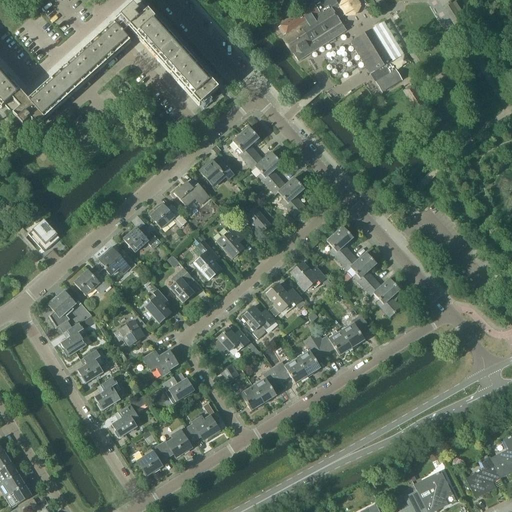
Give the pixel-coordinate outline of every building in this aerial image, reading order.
[(285,24),(290,31),(292,30),(293,32),(283,39),(298,62),(346,31),(339,19),(345,15),(356,14),(360,6),(356,0),(344,0),(340,7),(334,11),(331,7),(316,17),(310,7),(285,24)] [(445,10),(456,27),(456,28),(464,23),(464,22),(451,2),(448,4),(450,7),(445,10)] [(120,18),(130,28),(200,106),(218,90),(148,11),(142,16),(133,6),(120,18)] [(120,18),(28,101),(45,119),(130,42),(123,34),(130,28),(120,18)] [(391,63),(372,30),(351,43),(370,75),(371,75),(382,93),(402,81),(396,70),(395,71),(391,63)] [(45,119),(28,101),(0,69),(0,106),(1,108),(4,106),(23,126),(27,122),(27,121),(29,119),(31,121),(30,123),(33,126),(34,125),(36,127),(45,119)] [(404,92),(417,112),(425,107),(412,86),(404,92)] [(253,170),(256,168),(263,161),(250,147),(259,140),(249,128),(233,143),(238,149),(236,151),(253,170)] [(276,196),(278,194),(278,193),(286,186),(285,186),(273,172),(281,165),(271,153),(263,161),(256,168),(261,174),(258,176),(276,196)] [(200,172),(214,188),(226,177),(229,180),(234,176),(222,162),(217,166),(212,161),(200,172)] [(278,193),(278,194),(283,200),(281,202),(294,217),(305,208),(295,198),(304,190),(294,178),(285,186),(286,186),(278,193)] [(174,194),(186,207),(195,200),(200,206),(210,198),(196,183),(191,187),(187,182),(174,194)] [(263,219),(269,214),(256,199),(250,204),(255,209),(246,216),(254,225),(249,230),(255,237),(259,234),(260,236),(271,227),(263,219)] [(150,217),(162,230),(173,220),(180,229),(187,223),(171,205),(166,209),(163,205),(159,208),(157,207),(154,210),(155,212),(150,217)] [(215,207),(211,210),(216,216),(221,212),(215,207)] [(29,235),(42,249),(44,252),(59,239),(44,222),(29,235)] [(217,242),(233,260),(245,249),(240,243),(246,238),(235,226),(217,242)] [(123,240),(135,254),(147,243),(153,250),(161,243),(146,227),(140,232),(137,228),(123,240)] [(348,272),(350,269),(358,262),(344,247),(353,239),(343,228),(327,243),(333,249),(330,252),(348,272)] [(214,263),(219,259),(204,242),(198,248),(205,256),(194,265),(208,282),(221,271),(214,263)] [(105,268),(99,274),(105,282),(106,281),(119,269),(124,275),(130,269),(131,271),(136,266),(123,251),(118,256),(111,248),(98,260),(105,268)] [(371,298),(374,295),(382,288),(368,273),(377,265),(367,254),(358,262),(350,269),(356,275),(353,278),(371,298)] [(298,285),(305,293),(312,286),(315,289),(322,283),(329,290),(333,287),(316,268),(311,273),(303,264),(291,274),(300,284),(298,285)] [(170,289),(183,304),(195,294),(186,284),(192,279),(184,269),(172,280),(175,284),(170,289)] [(99,274),(97,272),(92,276),(88,271),(74,284),(85,296),(95,288),(99,293),(104,289),(105,291),(110,287),(106,281),(105,282),(99,274)] [(374,295),(380,301),(377,304),(390,319),(401,309),(392,299),(400,291),(390,280),(382,288),(374,295)] [(269,310),(275,317),(279,313),(280,314),(288,307),(291,310),(295,306),(296,307),(299,310),(305,305),(292,290),(286,295),(278,286),(266,296),(274,306),(273,307),(269,310)] [(145,309),(160,325),(171,315),(164,306),(168,302),(158,290),(149,298),(152,302),(145,309)] [(63,334),(67,332),(72,329),(68,322),(70,321),(66,317),(74,310),(72,308),(76,305),(65,292),(49,306),(54,312),(48,317),(56,330),(59,328),(63,334)] [(253,334),(258,340),(266,333),(264,332),(275,322),(266,311),(261,315),(253,307),(241,318),(254,332),(253,334)] [(354,325),(341,333),(352,350),(365,342),(360,335),(370,329),(362,315),(352,322),(354,325)] [(133,322),(131,324),(127,324),(123,327),(122,330),(115,334),(119,342),(122,340),(126,347),(128,346),(132,343),(133,345),(135,346),(140,343),(141,340),(140,338),(143,336),(140,331),(147,327),(137,317),(132,320),(133,322)] [(86,320),(80,324),(83,330),(89,326),(86,320)] [(67,332),(71,338),(61,344),(69,358),(87,347),(82,340),(87,336),(83,330),(80,324),(72,329),(67,332)] [(214,346),(221,355),(227,350),(229,353),(235,348),(238,353),(247,345),(257,356),(260,354),(250,342),(249,342),(240,331),(234,336),(228,330),(223,335),(223,336),(218,340),(219,342),(214,346)] [(327,337),(322,340),(330,354),(335,351),(339,358),(352,350),(341,333),(329,340),(327,337)] [(309,352),(297,360),(308,377),(321,369),(316,362),(330,354),(322,340),(318,334),(303,343),(309,352)] [(78,372),(86,385),(104,374),(99,367),(104,364),(96,351),(84,359),(88,365),(78,372)] [(170,373),(169,371),(178,365),(170,353),(159,359),(155,352),(143,360),(151,373),(156,369),(162,378),(170,373)] [(282,363),(272,369),(281,384),(291,378),(296,385),(308,377),(297,360),(285,368),(282,363)] [(222,373),(228,383),(239,377),(232,367),(222,373)] [(265,380),(252,388),(263,405),(276,397),(276,396),(285,390),(281,384),(272,369),(262,375),(265,380)] [(121,401),(116,394),(121,391),(114,378),(101,386),(105,392),(95,398),(103,412),(121,401)] [(166,393),(173,405),(176,403),(176,404),(194,392),(187,380),(178,386),(173,379),(162,386),(167,393),(166,393)] [(263,405),(252,388),(240,395),(251,412),(263,405)] [(112,426),(120,439),(138,428),(133,421),(138,418),(134,412),(147,404),(143,397),(118,413),(122,420),(112,426)] [(193,425),(187,429),(195,442),(201,438),(203,442),(219,432),(214,425),(215,424),(210,417),(204,421),(202,418),(192,424),(193,425)] [(160,445),(159,446),(167,459),(174,454),(177,459),(192,449),(190,445),(195,442),(187,429),(182,432),(181,431),(171,437),(173,440),(161,447),(160,445)] [(142,435),(145,440),(152,436),(149,431),(142,435)] [(509,449),(490,459),(500,479),(511,472),(511,435),(511,436),(508,439),(504,441),(509,449)] [(454,443),(445,447),(447,453),(457,450),(454,443)] [(167,459),(159,446),(152,450),(151,449),(141,455),(143,458),(137,462),(142,470),(143,469),(147,477),(163,467),(160,463),(167,459)] [(438,451),(428,455),(431,461),(441,458),(438,451)] [(0,455),(0,470),(11,464),(4,453),(0,455)] [(490,459),(488,456),(484,458),(484,459),(481,460),(485,469),(465,479),(475,499),(496,489),(492,482),(500,479),(490,459)] [(0,470),(0,479),(3,484),(18,475),(11,464),(0,470)] [(413,485),(416,492),(417,491),(419,495),(427,511),(434,511),(448,505),(445,499),(453,495),(441,471),(440,471),(440,472),(422,481),(413,485)] [(413,472),(409,474),(414,483),(418,481),(413,472)] [(3,484),(9,495),(25,485),(18,475),(3,484)] [(25,485),(9,495),(16,506),(32,497),(25,485)] [(417,491),(416,492),(408,496),(413,506),(400,511),(427,511),(419,495),(417,491)] [(33,499),(22,507),(25,511),(36,505),(33,499)]
